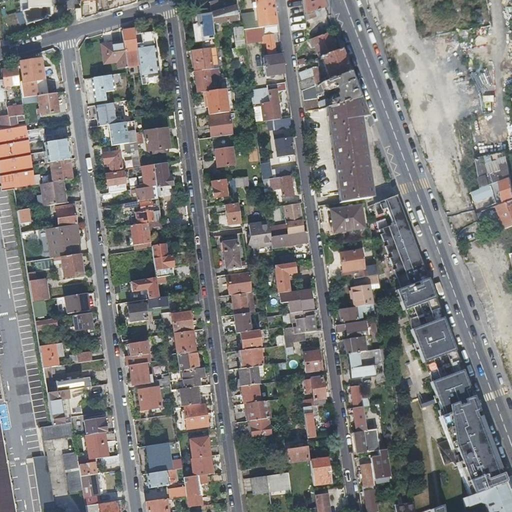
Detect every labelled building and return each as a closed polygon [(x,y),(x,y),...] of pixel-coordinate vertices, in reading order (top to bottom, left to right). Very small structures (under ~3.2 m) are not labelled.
[(26,0),(27,11),(23,13),(26,25),(48,19),(47,16),(47,14),(49,14),(49,4),(51,4),(51,0),(26,0)] [(217,0),(213,0),(209,1),(211,13),(212,24),(226,22),(226,23),(228,23),(228,21),(238,20),(235,2),(223,4),(224,11),(219,12),(217,0)] [(239,13),(241,27),(242,29),(276,25),(272,0),(254,0),(256,10),(239,13)] [(301,0),(304,14),(305,20),(315,16),(313,10),(324,7),(321,0),(301,0)] [(212,24),(211,13),(192,16),(193,25),(195,41),(214,38),(212,24)] [(265,75),(283,73),(280,52),(275,53),(272,33),(277,32),(276,25),(242,29),(243,43),(262,40),(262,43),(265,42),(267,57),(262,57),(265,75)] [(235,49),(236,48),(244,47),(243,43),(242,29),(241,27),(228,29),(228,33),(231,32),(231,31),(233,31),(235,49)] [(126,66),(139,64),(136,46),(134,34),(134,28),(121,30),(122,41),(126,66)] [(139,64),(140,77),(159,74),(155,43),(154,44),(152,32),(141,33),(143,45),(136,46),(139,64)] [(319,56),(320,56),(336,51),(328,32),(308,39),(311,48),(315,46),(319,56)] [(143,45),(141,33),(134,34),(136,46),(143,45)] [(117,68),(126,66),(122,41),(100,44),(103,63),(116,62),(117,68)] [(193,50),(195,71),(208,69),(211,69),(209,48),(193,50)] [(329,79),(349,72),(340,49),(336,51),(320,56),(329,79)] [(22,82),(19,83),(20,84),(20,87),(22,98),(27,97),(30,97),(36,96),(33,81),(42,79),(40,59),(20,62),(22,82)] [(2,78),(4,90),(6,89),(6,86),(20,84),(19,83),(17,66),(0,69),(2,78)] [(315,84),(312,67),(311,67),(311,68),(298,70),(301,90),(315,84)] [(194,71),(197,92),(203,91),(210,90),(209,77),(219,75),(218,68),(211,69),(208,69),(195,71),(194,71)] [(332,104),(359,97),(349,72),(329,79),(319,83),(315,84),(316,97),(319,96),(318,94),(333,88),(335,89),(336,92),(335,93),(335,94),(329,96),(328,100),(330,105),(332,104)] [(110,75),(91,78),(94,101),(105,100),(103,87),(111,85),(110,75)] [(267,90),(269,101),(261,102),(263,121),(271,119),(279,118),(275,89),(279,89),(278,83),(275,84),(266,85),(267,88),(267,90)] [(301,90),(304,111),(318,108),(317,98),(316,97),(315,84),(301,90)] [(250,90),(252,104),(261,102),(269,101),(267,90),(267,88),(250,90)] [(210,90),(203,91),(204,100),(206,100),(207,107),(209,106),(210,114),(228,112),(225,89),(210,90)] [(58,112),(55,93),(51,93),(37,95),(40,114),(58,112)] [(318,108),(324,107),(330,105),(328,100),(326,96),(317,98),(318,108)] [(22,98),(23,104),(23,105),(31,104),(30,97),(27,97),(22,98)] [(365,198),(365,199),(370,198),(358,118),(366,116),(359,97),(332,104),(330,105),(324,107),(324,109),(328,108),(329,116),(326,116),(326,120),(329,120),(334,149),(331,150),(331,155),(334,154),(339,183),(336,184),(336,188),(340,188),(342,202),(348,201),(365,198)] [(108,124),(120,122),(117,102),(95,105),(98,126),(108,124)] [(23,104),(7,107),(8,114),(10,125),(17,124),(16,120),(25,119),(23,105),(23,104)] [(207,116),(210,137),(231,134),(228,113),(207,116)] [(0,115),(0,116),(2,127),(10,125),(8,114),(0,115)] [(279,118),(271,119),(273,129),(277,129),(276,125),(290,123),(289,117),(279,118)] [(108,124),(111,145),(123,143),(137,141),(135,132),(134,120),(120,122),(108,124)] [(0,179),(1,185),(1,187),(2,189),(14,188),(35,184),(33,174),(33,170),(32,165),(28,142),(28,138),(27,130),(26,123),(17,124),(10,125),(2,127),(0,127),(0,179)] [(34,129),(27,130),(28,138),(35,137),(34,132),(34,129)] [(148,151),(153,150),(164,148),(168,148),(165,129),(145,131),(148,151)] [(276,156),(280,156),(293,154),(290,137),(282,138),(281,134),(276,135),(276,138),(278,138),(279,147),(275,147),(276,156)] [(48,162),(49,162),(69,159),(70,159),(67,139),(45,142),(48,162)] [(125,151),(130,150),(138,149),(137,143),(137,141),(123,143),(125,151)] [(214,150),(216,167),(233,165),(231,148),(214,150)] [(131,159),(139,158),(138,149),(130,150),(131,159)] [(109,163),(110,170),(121,169),(118,151),(102,153),(103,163),(109,163)] [(511,176),(507,154),(490,156),(487,156),(483,157),(475,158),(481,178),(479,179),(480,188),(490,184),(500,180),(511,176)] [(134,167),(140,166),(139,158),(131,159),(132,167),(134,167)] [(49,162),(51,172),(70,169),(69,159),(49,162)] [(172,185),(173,183),(172,175),(170,174),(167,174),(165,162),(153,164),(156,185),(156,187),(172,185)] [(298,174),(297,166),(270,170),(268,162),(261,164),(263,179),(290,175),(298,174)] [(135,188),(156,185),(153,164),(140,166),(134,167),(134,170),(141,169),(143,181),(139,181),(139,185),(135,185),(135,188)] [(52,182),(62,180),(71,179),(70,169),(51,172),(52,182)] [(107,186),(124,183),(123,179),(122,172),(105,174),(107,186)] [(247,176),(248,183),(249,190),(263,188),(263,187),(262,179),(261,174),(247,176)] [(263,179),(262,179),(263,187),(270,186),(270,188),(281,186),(282,195),(293,194),(290,175),(263,179)] [(234,178),(235,185),(248,183),(247,176),(234,178)] [(124,183),(107,186),(107,192),(110,192),(121,190),(128,189),(127,179),(123,179),(124,183)] [(226,196),(224,179),(211,181),(213,198),(226,196)] [(52,182),(40,183),(42,195),(43,206),(66,202),(62,180),(52,182)] [(149,199),(152,198),(151,193),(156,192),(156,187),(156,185),(135,188),(136,192),(137,201),(149,199)] [(396,195),(377,202),(374,209),(376,213),(382,212),(381,208),(383,207),(386,206),(388,210),(400,206),(396,195)] [(143,222),(147,222),(153,221),(150,201),(149,201),(140,203),(141,209),(143,222)] [(227,224),(240,222),(237,202),(224,204),(227,224)] [(298,202),(283,205),(286,222),(286,223),(269,226),(270,236),(281,234),(288,233),(302,231),(300,220),(298,202)] [(56,210),(58,226),(76,223),(74,207),(68,208),(67,205),(61,206),(61,209),(56,210)] [(363,226),(359,205),(330,210),(334,230),(363,226)] [(400,206),(388,210),(389,214),(389,213),(401,209),(400,206)] [(28,208),(18,210),(20,225),(23,224),(23,222),(30,221),(28,208)] [(405,219),(401,209),(389,213),(393,223),(405,219)] [(393,223),(392,223),(382,227),(383,231),(380,233),(382,238),(382,240),(386,239),(388,243),(384,244),(386,249),(387,252),(391,251),(392,254),(388,256),(390,262),(391,264),(395,262),(396,267),(393,268),(398,281),(399,284),(392,287),(401,310),(435,298),(405,219),(393,223)] [(149,229),(161,228),(160,220),(153,221),(147,222),(149,229)] [(269,226),(268,221),(248,224),(251,246),(271,243),(270,236),(269,226)] [(133,244),(150,241),(149,229),(147,222),(143,222),(136,223),(130,224),(133,244)] [(58,226),(45,228),(50,258),(54,257),(59,256),(79,253),(80,253),(78,242),(79,242),(76,223),(58,226)] [(271,243),(271,247),(308,242),(306,230),(302,231),(288,233),(281,234),(270,236),(271,243)] [(227,274),(247,272),(246,265),(239,266),(236,239),(227,241),(221,241),(225,268),(226,267),(227,274)] [(151,247),(151,246),(150,241),(133,244),(134,250),(135,250),(151,247)] [(155,277),(156,283),(164,281),(163,275),(172,274),(169,256),(166,256),(164,244),(151,246),(151,247),(152,256),(155,277)] [(367,276),(377,275),(376,266),(363,268),(360,249),(339,252),(342,271),(343,271),(343,274),(353,273),(354,278),(367,276)] [(59,256),(54,257),(55,264),(62,263),(64,276),(83,273),(81,260),(80,253),(79,253),(59,256)] [(280,256),(281,264),(293,262),(292,254),(280,256)] [(274,265),(274,268),(278,292),(289,290),(286,272),(294,271),(293,262),(281,264),(274,265)] [(228,294),(231,294),(244,292),(250,291),(247,272),(227,274),(225,274),(228,294)] [(34,274),(28,275),(32,301),(48,298),(49,298),(46,278),(35,280),(34,274)] [(368,284),(379,283),(377,275),(367,276),(368,284)] [(364,305),(371,304),(368,284),(367,276),(354,278),(351,278),(352,286),(350,287),(353,307),(364,305)] [(144,288),(145,298),(158,296),(156,283),(155,277),(145,278),(133,280),(130,281),(131,290),(144,288)] [(386,289),(392,287),(399,284),(398,281),(395,282),(384,286),(386,289)] [(289,290),(278,292),(278,298),(292,296),(293,303),(300,302),(301,309),(311,308),(309,289),(292,292),(292,290),(289,290)] [(244,292),(246,312),(255,311),(252,291),(250,291),(244,292)] [(89,309),(86,292),(68,295),(70,303),(74,303),(74,306),(77,305),(78,310),(89,309)] [(231,294),(233,314),(246,312),(244,292),(231,294)] [(160,313),(169,312),(167,296),(158,297),(158,296),(145,298),(142,299),(143,303),(127,306),(129,320),(145,318),(144,312),(151,311),(152,319),(161,318),(160,313)] [(353,307),(339,309),(341,320),(357,318),(356,313),(365,311),(364,305),(353,307)] [(283,331),(283,335),(289,334),(292,334),(294,334),(304,332),(304,331),(314,330),(311,309),(306,310),(289,312),(290,322),(295,321),(296,326),(293,327),(282,328),(283,331)] [(173,332),(191,330),(189,311),(170,314),(172,332),(173,332)] [(91,312),(73,314),(75,329),(94,327),(91,312)] [(233,314),(235,332),(239,332),(249,330),(246,312),(233,314)] [(422,362),(455,350),(442,317),(410,329),(414,342),(417,348),(422,362)] [(56,318),(41,321),(42,328),(57,326),(56,318)] [(366,326),(367,326),(366,320),(363,320),(350,322),(348,322),(337,324),(338,330),(346,329),(347,337),(367,334),(366,326)] [(374,326),(367,327),(369,335),(369,338),(372,337),(372,336),(377,335),(376,326),(374,326)] [(249,330),(239,332),(241,347),(260,345),(257,329),(249,330)] [(194,351),(191,330),(173,332),(176,353),(177,353),(194,351)] [(292,334),(293,342),(306,341),(304,332),(294,334),(292,334)] [(284,344),(285,348),(294,346),(293,342),(292,334),(289,334),(283,335),(284,344)] [(364,350),(362,336),(344,338),(345,347),(346,347),(347,353),(360,351),(364,350)] [(129,355),(124,356),(125,365),(129,364),(131,364),(145,362),(149,361),(146,340),(128,343),(129,355)] [(61,342),(54,343),(56,357),(64,356),(61,342)] [(52,343),(39,346),(42,368),(50,366),(57,365),(56,357),(54,343),(52,343)] [(239,368),(255,366),(263,365),(260,347),(237,350),(239,368)] [(389,347),(379,348),(380,353),(382,363),(391,362),(389,347)] [(366,350),(364,350),(360,351),(347,353),(346,353),(348,368),(359,367),(373,364),(371,354),(371,349),(366,350)] [(195,350),(194,351),(177,353),(179,370),(197,368),(195,350)] [(305,371),(320,369),(317,350),(302,352),(305,371)] [(78,362),(91,360),(90,352),(76,354),(69,355),(70,363),(78,362)] [(147,375),(145,362),(131,364),(129,364),(131,379),(136,379),(137,383),(151,381),(150,375),(147,375)] [(50,366),(42,368),(46,392),(54,391),(67,389),(83,386),(81,378),(81,376),(56,380),(56,381),(53,381),(51,372),(65,370),(64,364),(63,364),(57,365),(50,366)] [(375,374),(373,364),(359,367),(348,368),(349,377),(375,374)] [(256,383),(258,383),(255,366),(239,368),(238,368),(239,379),(240,386),(256,383)] [(173,371),(168,372),(168,373),(169,381),(182,379),(184,388),(197,386),(198,386),(197,377),(202,376),(201,368),(197,368),(179,370),(173,371)] [(468,495),(505,482),(462,369),(429,381),(434,394),(437,401),(440,408),(442,414),(438,416),(447,439),(451,449),(440,453),(444,463),(451,461),(454,463),(456,462),(468,495)] [(169,381),(168,373),(163,374),(164,379),(156,380),(157,385),(170,383),(169,381)] [(81,378),(83,386),(91,385),(89,377),(81,378)] [(314,405),(323,403),(325,403),(321,377),(307,379),(309,388),(311,388),(313,398),(301,400),(302,406),(310,405),(314,405)] [(246,403),(259,401),(256,383),(240,386),(243,403),(246,403)] [(157,385),(137,388),(140,409),(160,406),(157,385)] [(197,386),(184,388),(178,388),(181,406),(199,403),(197,386)] [(361,406),(362,406),(361,398),(361,394),(359,395),(358,386),(350,387),(351,394),(349,394),(350,401),(352,400),(353,407),(361,406)] [(54,391),(46,392),(51,425),(64,423),(60,399),(68,397),(67,389),(54,391)] [(437,401),(434,394),(433,395),(430,396),(431,399),(419,404),(420,407),(435,402),(437,401)] [(267,418),(265,400),(259,401),(246,403),(249,420),(267,418)] [(306,437),(314,436),(312,416),(319,415),(318,411),(324,410),(323,403),(314,405),(310,405),(311,411),(303,412),(304,417),(303,417),(304,424),(306,435),(306,437)] [(186,429),(207,426),(204,404),(183,407),(186,429)] [(347,408),(348,415),(353,414),(356,431),(366,430),(362,406),(361,406),(353,407),(347,408)] [(408,421),(412,420),(407,407),(404,408),(408,421)] [(84,421),(86,434),(103,432),(106,431),(103,415),(87,418),(87,420),(84,421)] [(274,435),(282,434),(280,416),(272,417),(274,435)] [(270,433),(267,418),(249,420),(251,436),(270,433)] [(0,511),(16,511),(0,421),(0,511)] [(74,436),(72,423),(52,426),(41,427),(44,440),(74,436)] [(355,453),(377,449),(379,449),(376,429),(366,430),(356,431),(352,432),(355,453)] [(86,434),(89,459),(94,458),(102,457),(107,456),(105,446),(103,447),(103,443),(105,442),(103,432),(86,434)] [(209,456),(207,438),(189,440),(192,458),(209,456)] [(436,443),(440,453),(451,449),(447,439),(444,440),(436,443)] [(166,442),(146,445),(150,472),(165,470),(170,469),(172,469),(181,467),(180,460),(169,461),(166,442)] [(285,451),(286,462),(307,459),(305,446),(298,447),(290,448),(290,444),(284,444),(285,451)] [(390,475),(386,448),(379,449),(377,449),(378,455),(370,456),(371,463),(373,478),(390,475)] [(82,489),(81,486),(80,476),(77,460),(77,455),(76,452),(63,454),(69,491),(82,489)] [(107,456),(102,457),(103,464),(119,462),(118,454),(107,456)] [(47,456),(45,456),(34,457),(41,508),(54,506),(47,456)] [(192,458),(191,458),(193,476),(206,474),(211,473),(209,456),(192,458)] [(78,460),(81,476),(96,473),(95,462),(94,458),(89,459),(84,459),(81,460),(78,460)] [(326,458),(309,460),(313,485),(330,483),(326,458)] [(376,511),(373,490),(373,487),(372,481),(371,478),(373,478),(371,463),(359,464),(362,482),(365,482),(366,488),(366,490),(363,490),(364,498),(365,502),(366,511),(376,511)] [(165,470),(150,472),(146,473),(148,487),(167,484),(166,482),(174,481),(172,469),(170,469),(165,470)] [(268,492),(290,489),(288,472),(266,475),(268,491),(268,492)] [(80,476),(81,486),(89,485),(90,495),(83,496),(84,505),(98,503),(100,503),(99,494),(100,494),(96,473),(81,476),(80,476)] [(208,484),(206,474),(193,476),(183,477),(184,486),(185,495),(187,507),(200,505),(198,485),(208,484)] [(259,492),(268,491),(266,475),(256,476),(259,492)] [(259,492),(256,476),(250,477),(252,493),(259,492)] [(511,511),(511,500),(505,482),(468,495),(462,497),(465,507),(478,502),(483,504),(485,511),(511,511)] [(89,485),(81,486),(82,489),(83,496),(90,495),(89,485)] [(168,489),(169,498),(174,497),(185,495),(184,486),(168,489)] [(343,487),(343,486),(336,487),(336,488),(338,497),(339,498),(341,498),(341,499),(342,499),(344,493),(343,487)] [(318,492),(318,489),(313,490),(316,507),(316,511),(328,511),(326,490),(318,492)] [(157,499),(145,501),(146,511),(167,511),(165,498),(157,499)] [(84,505),(85,511),(93,511),(93,508),(98,507),(99,511),(118,511),(116,502),(99,505),(98,503),(84,505)]
